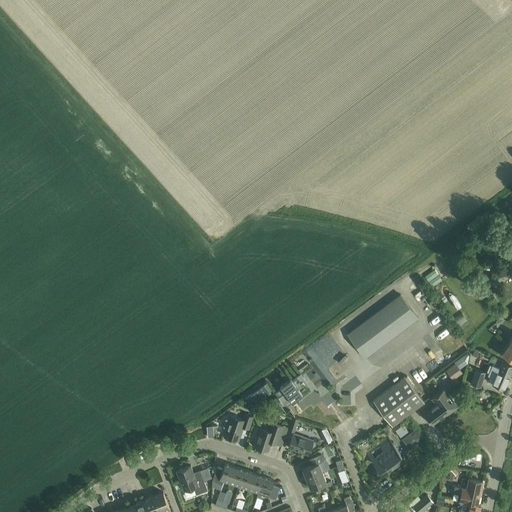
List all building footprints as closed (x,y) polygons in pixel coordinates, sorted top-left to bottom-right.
[(511,262),(490,276),(496,284),(511,274),(511,262)] [(435,268),(425,275),(429,280),(438,274),(435,268)] [(438,274),(429,280),(433,285),(442,279),(438,274)] [(496,289),(491,292),(496,299),(500,296),(496,289)] [(348,333),(365,356),(418,316),(401,294),(348,333)] [(502,353),(511,360),(511,344),(509,343),(502,353)] [(499,373),(509,377),(511,369),(511,364),(491,355),(489,360),(495,363),(494,365),(501,368),(499,373)] [(456,362),(446,370),(453,379),(463,372),(459,367),(461,366),(458,362),(456,363),(456,362)] [(488,381),(497,385),(504,388),(509,377),(499,373),(501,368),(494,365),(492,364),(488,375),(490,376),(488,381)] [(476,369),(471,383),(480,386),(485,372),(476,369)] [(284,391),(277,396),(283,404),(290,399),(293,403),(303,395),(298,388),(307,382),(300,372),(291,379),(290,377),(280,385),(281,387),(284,391)] [(392,425),(424,401),(405,375),(373,399),(392,425)] [(424,412),(433,424),(434,424),(433,423),(457,406),(444,389),(445,388),(444,388),(431,397),(432,398),(433,397),(437,403),(425,412),(424,411),(424,412)] [(257,389),(246,398),(260,403),(265,399),(263,397),(257,389)] [(255,412),(257,405),(250,403),(248,409),(255,412)] [(230,414),(229,419),(227,419),(225,420),(224,425),(225,426),(226,427),(224,434),(232,437),(239,440),(243,426),(249,428),(253,416),(245,413),(243,419),(230,414)] [(294,431),(299,418),(293,416),(288,429),(294,430),(294,431)] [(277,443),(283,425),(271,421),(268,430),(261,427),(259,432),(254,445),(268,450),(271,441),(277,443)] [(400,435),(407,430),(403,424),(396,430),(400,435)] [(416,427),(407,434),(413,443),(423,437),(416,427)] [(308,454),(313,439),(293,432),(288,447),(308,454)] [(388,470),(406,457),(404,454),(403,455),(389,437),(379,445),(384,451),(375,458),(382,468),(386,464),(388,466),(386,468),(388,470)] [(481,459),(482,453),(472,451),(471,457),(481,459)] [(336,456),(338,460),(336,461),(338,466),(343,463),(341,459),(339,453),(335,454),(335,456),(336,456)] [(302,468),(307,478),(323,471),(330,468),(326,458),(324,459),(321,454),(309,459),(311,464),(302,468)] [(223,481),(226,481),(231,465),(225,462),(223,468),(217,466),(217,467),(212,480),(223,483),(223,481)] [(197,494),(208,490),(202,475),(196,477),(191,465),(177,471),(180,479),(184,490),(193,486),(197,494)] [(231,465),(226,481),(229,482),(238,485),(243,469),(231,465)] [(453,466),(448,471),(453,477),(458,472),(453,466)] [(208,467),(200,470),(202,475),(210,472),(208,467)] [(243,469),(238,485),(249,489),(255,473),(243,469)] [(327,482),(323,471),(307,478),(311,488),(319,485),(321,490),(329,487),(333,486),(331,480),(327,482)] [(255,473),(249,489),(258,492),(257,497),(260,498),(267,477),(255,473)] [(267,477),(260,498),(261,498),(262,494),(274,498),(276,491),(277,488),(271,487),(274,479),(267,477)] [(456,498),(461,499),(477,503),(482,481),(468,477),(466,487),(454,485),(453,490),(460,491),(460,493),(458,493),(456,498)] [(154,496),(160,511),(163,511),(171,509),(170,508),(164,492),(154,496)] [(414,506),(419,511),(433,501),(427,494),(414,506)] [(438,494),(436,503),(442,505),(445,495),(438,494)] [(337,508),(338,511),(350,511),(355,509),(350,495),(344,497),(347,504),(337,508)] [(144,499),(149,511),(160,511),(154,496),(144,499)] [(138,511),(149,511),(144,499),(135,503),(138,511)] [(217,499),(215,504),(227,507),(228,503),(222,501),(217,499)] [(462,504),(461,508),(461,509),(473,511),(479,511),(481,504),(477,503),(461,499),(460,504),(462,504)] [(125,507),(127,511),(138,511),(135,503),(125,507)]
